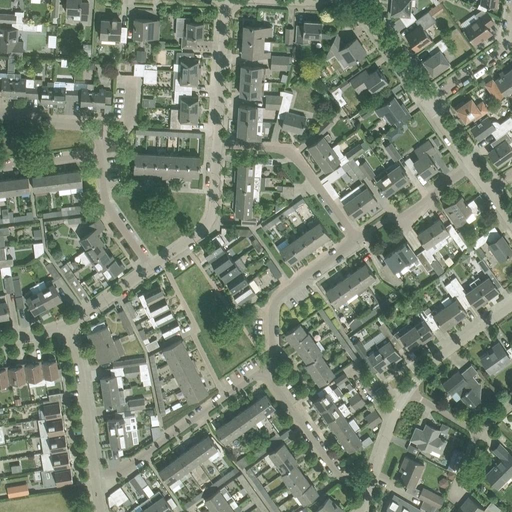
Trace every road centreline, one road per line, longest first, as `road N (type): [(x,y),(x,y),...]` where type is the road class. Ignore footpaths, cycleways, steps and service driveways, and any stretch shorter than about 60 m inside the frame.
road 1 (residential): [(94,474),(127,468),(263,370)]
road 2 (unclassified): [(357,240),(290,155),(216,145)]
road 3 (residential): [(263,370),(272,362),(277,298),(357,240)]
road 4 (residential): [(368,489),(341,477),(263,370)]
road 5 (residential): [(94,474),(78,361),(65,326)]
road 6 (unclassified): [(150,267),(210,218),(216,145)]
road 7 (unclassified): [(216,145),(224,0)]
road 8 (residential): [(408,392),(436,359),(511,304)]
road 9 (residential): [(357,240),(471,166)]
road 10 (residential): [(150,267),(109,210),(100,155)]
road 11 (residential): [(425,102),(353,0)]
road 12 (residential): [(100,155),(88,130),(0,115)]
